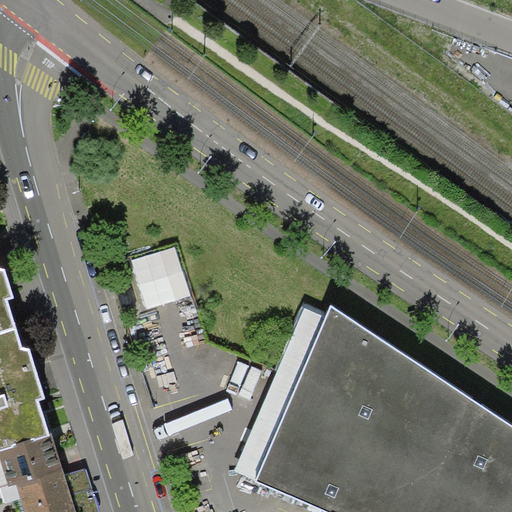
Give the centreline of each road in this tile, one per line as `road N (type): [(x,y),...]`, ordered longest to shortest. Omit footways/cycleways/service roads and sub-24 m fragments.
road 1 (secondary): [(51,17),(316,214),(511,343)]
road 2 (primary): [(139,511),(24,137),(21,66),(51,17)]
road 3 (unknown): [(75,305),(99,301),(141,318),(176,361),(209,448),(221,511)]
